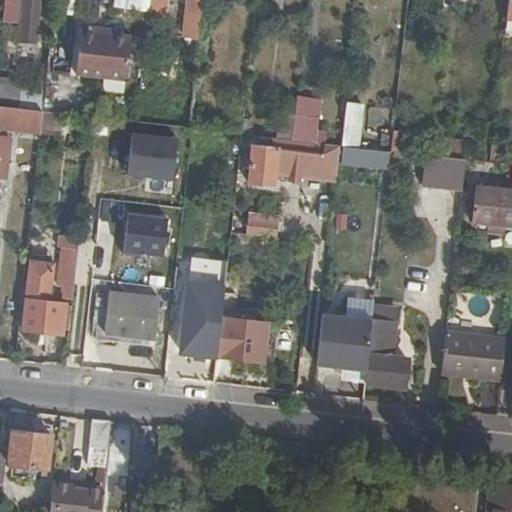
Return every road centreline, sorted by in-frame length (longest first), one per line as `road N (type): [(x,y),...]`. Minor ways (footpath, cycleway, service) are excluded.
road 1 (residential): [(511,447),(141,405)]
road 2 (unknown): [(71,397),(98,198)]
road 3 (unknown): [(300,423),(320,265)]
road 4 (residential): [(0,389),(141,405)]
